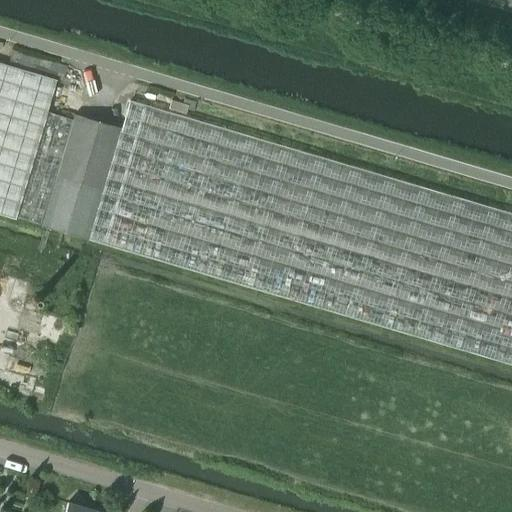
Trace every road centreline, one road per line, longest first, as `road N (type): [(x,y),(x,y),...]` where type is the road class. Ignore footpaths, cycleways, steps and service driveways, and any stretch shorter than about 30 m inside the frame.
road 1 (unclassified): [(0,32),(511,181)]
road 2 (residential): [(213,511),(0,448)]
